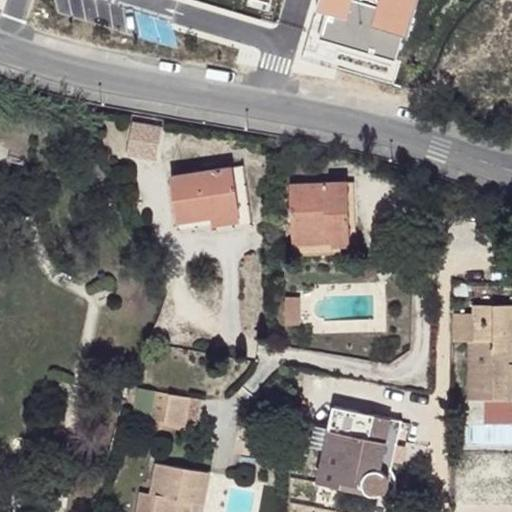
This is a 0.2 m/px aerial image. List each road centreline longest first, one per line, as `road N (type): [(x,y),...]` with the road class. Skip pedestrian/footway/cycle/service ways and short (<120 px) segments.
road 1 (residential): [(0,39),(59,59),(511,159)]
road 2 (unknown): [(511,270),(469,271),(434,285),(417,369),(400,378),(266,356)]
